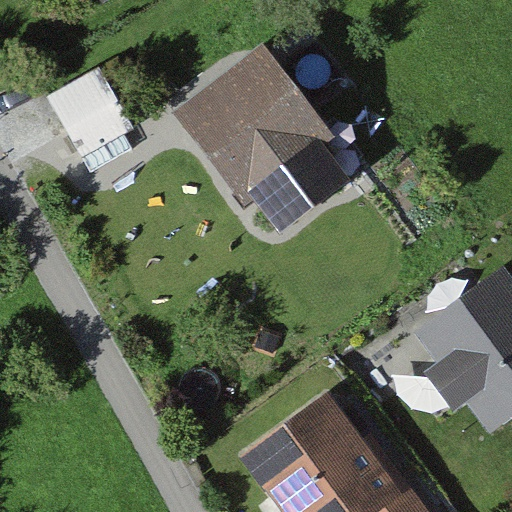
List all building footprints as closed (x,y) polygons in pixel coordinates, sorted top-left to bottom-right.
[(352,181),(326,147),(336,139),(264,45),(173,114),(246,208),(254,202),(280,236),(352,181)] [(100,68),(48,98),(84,159),(125,136),(136,129),(100,68)] [(125,136),(84,159),(92,174),(133,150),(125,136)] [(511,417),(511,270),(510,268),(413,331),(482,437),(511,417)] [(430,511),(413,489),(405,496),(329,393),(240,458),(241,461),(261,488),(279,511),(430,511)]
